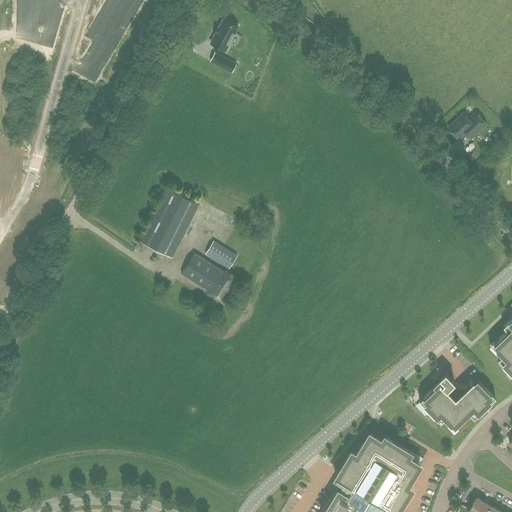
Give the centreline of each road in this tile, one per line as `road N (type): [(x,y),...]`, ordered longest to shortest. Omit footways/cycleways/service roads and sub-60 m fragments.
road 1 (unclassified): [(0,310),(23,302),(179,0)]
road 2 (unclassified): [(511,272),(246,511)]
road 3 (residential): [(511,241),(314,35),(257,0)]
road 4 (residential): [(5,225),(36,162),(82,0)]
road 5 (tertiary): [(36,511),(97,497),(164,511)]
